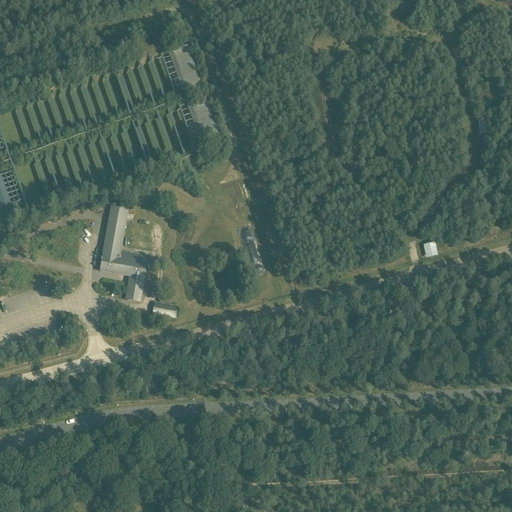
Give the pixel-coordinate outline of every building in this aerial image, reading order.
[(185,92),(202,85),(188,45),(171,51),(172,53),(185,92)] [(204,143),(220,138),(206,97),(190,103),(190,105),(204,143)] [(486,121),(478,121),(478,128),(479,136),(484,136),(487,135),(486,121)] [(0,179),(0,208),(9,205),(0,179)] [(131,278),(126,301),(140,304),(144,280),(145,280),(147,264),(148,257),(142,256),(141,263),(123,260),(124,253),(120,252),(128,211),(112,208),(104,250),(105,250),(104,257),(103,256),(100,272),(131,278)] [(153,313),(175,317),(177,307),(155,304),(153,313)]
